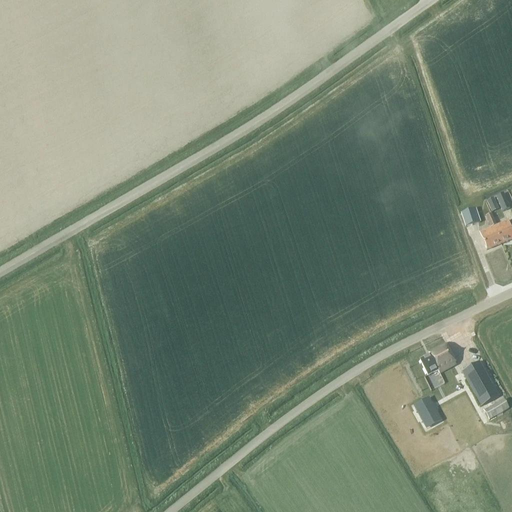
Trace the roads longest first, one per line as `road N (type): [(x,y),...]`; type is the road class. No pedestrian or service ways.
road 1 (tertiary): [(0,272),(243,130),(430,0)]
road 2 (unclassified): [(170,511),(347,376),(511,292)]
